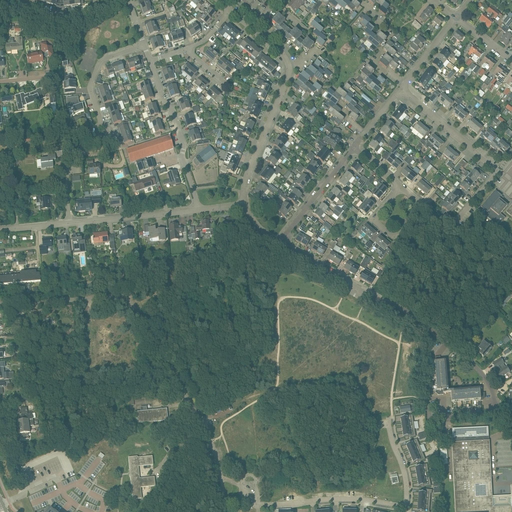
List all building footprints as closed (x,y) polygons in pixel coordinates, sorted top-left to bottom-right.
[(53,6),(60,8),(60,0),(52,0),(51,5),(53,5),(53,6)] [(68,0),(60,0),(60,8),(67,7),(67,6),(70,6),(68,0)] [(248,0),(240,0),(242,1),(242,2),(239,5),(243,8),(249,1),(248,0)] [(295,0),(293,0),(291,3),(298,9),(302,5),(295,0)] [(339,10),(341,8),(339,6),(342,2),(339,0),(334,0),(334,1),(331,5),(335,8),(336,7),(339,10)] [(351,4),(346,0),(344,0),(342,2),(339,6),(341,8),(343,9),(346,6),(348,8),(351,4)] [(351,4),(348,8),(352,11),(355,8),(357,9),(360,5),(354,0),(351,4)] [(492,5),(497,9),(500,5),(499,4),(497,6),(494,4),(493,5),(492,4),(495,1),(493,0),(486,0),(485,0),(492,5)] [(249,1),(243,8),(247,12),(249,9),(251,9),(254,11),(257,7),(249,1)] [(313,9),(316,11),(322,4),(319,1),(313,9)] [(298,9),(291,3),(288,7),(295,13),(298,9)] [(387,5),(385,3),(382,7),(379,10),(385,15),(388,12),(386,10),(388,8),(389,7),(387,5)] [(496,9),(497,9),(492,5),(486,12),(488,13),(486,16),(484,14),(479,21),(484,25),(495,10),(496,9)] [(151,7),(142,10),(143,12),(142,12),(143,15),(150,13),(151,16),(155,14),(154,12),(152,12),(151,7)] [(433,11),(428,7),(425,12),(424,11),(419,18),(422,21),(423,20),(425,22),(428,18),(433,11)] [(204,14),(211,19),(215,14),(209,9),(207,12),(204,9),(201,12),(204,14)] [(499,14),(495,10),(484,25),(489,28),(494,22),(491,19),(493,17),(495,19),(499,14)] [(502,22),(505,25),(510,19),(511,16),(511,14),(510,13),(507,16),(505,15),(501,20),(503,21),(502,22)] [(197,21),(203,26),(204,26),(200,23),(201,21),(206,25),(211,19),(204,14),(202,17),(199,14),(195,19),(196,20),(197,21)] [(291,38),(296,42),(293,45),(300,51),(303,48),(304,49),(307,51),(308,52),(314,45),(313,44),(310,42),(307,39),(304,42),(299,38),(302,35),(295,29),(292,32),(282,24),(285,20),(278,15),(272,22),(277,26),(274,29),(288,41),(291,38)] [(361,24),(365,28),(368,24),(371,21),(365,16),(362,19),(364,21),(361,24)] [(443,21),(438,17),(433,22),(433,23),(431,25),(432,26),(434,28),(436,25),(439,27),(443,21)] [(310,25),(316,30),(319,27),(317,25),(320,22),(316,18),(310,25)] [(191,26),(197,35),(201,32),(200,30),(203,26),(197,21),(196,20),(195,19),(194,19),(189,23),(190,25),(191,26)] [(411,25),(418,31),(422,26),(415,20),(411,25)] [(374,29),(368,24),(365,28),(366,29),(364,32),(368,36),(371,32),(374,29)] [(228,36),(234,29),(228,25),(224,30),(222,28),(218,33),(222,36),(225,33),(228,36)] [(197,35),(191,26),(186,29),(192,38),(197,35)] [(156,27),(148,30),(149,32),(148,33),(149,36),(158,32),(156,27)] [(313,34),(319,39),(322,35),(320,34),(323,30),(319,27),(316,30),(313,34)] [(166,29),(167,33),(168,35),(169,40),(170,43),(173,42),(174,44),(179,42),(176,33),(175,31),(173,32),(173,33),(171,34),(168,28),(166,29)] [(175,31),(176,33),(179,42),(184,41),(181,31),(180,28),(175,30),(175,31)] [(234,29),(228,36),(231,39),(229,42),(233,45),(237,41),(234,39),(236,38),(239,34),(234,29)] [(364,44),(365,45),(366,46),(369,42),(371,44),(374,41),(377,37),(371,32),(368,36),(370,37),(364,44)] [(464,37),(457,32),(453,37),(453,38),(451,41),(454,43),(456,40),(460,42),(464,37)] [(379,33),(377,37),(374,41),(379,46),(380,47),(386,39),(379,33)] [(511,37),(506,33),(503,38),(500,42),(506,46),(509,42),(508,41),(511,37)] [(319,39),(316,42),(322,47),(325,43),(323,42),(324,40),(326,39),(322,35),(319,39)] [(152,43),(153,45),(161,42),(160,37),(150,41),(151,44),(152,43)] [(412,42),(409,46),(416,52),(419,49),(420,50),(423,46),(422,45),(425,42),(419,37),(413,44),(412,42)] [(11,51),(23,50),(22,43),(21,38),(16,38),(17,43),(14,44),(13,38),(10,39),(10,44),(6,44),(7,52),(11,52),(11,51)] [(240,46),(244,49),(250,43),(245,39),(243,41),(240,39),(236,44),(239,47),(240,46)] [(374,53),(379,46),(374,41),(371,44),(369,42),(366,46),(367,47),(369,49),(370,49),(374,53)] [(27,56),(29,64),(33,63),(33,62),(43,60),(42,56),(48,55),(49,57),(53,56),(51,47),(47,47),(46,42),(40,43),(42,53),(27,56)] [(161,42),(153,45),(154,47),(153,48),(154,51),(159,49),(162,48),(163,48),(161,42)] [(386,45),(383,49),(389,54),(392,50),(394,52),(397,48),(393,45),(389,42),(386,45)] [(207,59),(214,52),(218,46),(214,43),(210,48),(204,55),(203,56),(207,59)] [(250,43),(244,49),(248,53),(254,45),(252,43),(251,44),(250,43)] [(465,49),(464,51),(466,53),(470,47),(472,45),(470,43),(465,49)] [(248,53),(252,55),(257,49),(256,48),(256,47),(254,45),(248,53)] [(455,55),(459,57),(461,54),(451,46),(448,49),(455,55)] [(465,64),(467,66),(470,61),(471,60),(478,50),(474,46),(466,57),(468,59),(465,64)] [(389,54),(386,57),(392,62),(395,58),(397,60),(399,57),(397,55),(397,54),(400,51),(397,48),(394,52),(392,50),(389,54)] [(259,50),(257,49),(252,55),(255,59),(253,62),(256,64),(259,59),(257,58),(262,51),(260,50),(259,50)] [(453,58),(455,55),(448,49),(446,52),(443,50),(439,55),(446,60),(449,57),(452,59),(453,58)] [(471,60),(476,63),(483,54),(478,50),(471,60)] [(214,52),(207,59),(212,63),(218,55),(214,52)] [(439,55),(436,59),(443,65),(446,60),(439,55)] [(388,66),(389,66),(392,62),(386,57),(385,56),(383,59),(382,60),(379,63),(386,69),(388,66)] [(392,62),(389,66),(395,70),(400,65),(401,63),(400,63),(403,59),(400,56),(399,57),(397,60),(395,58),(392,62)] [(491,60),(487,56),(481,64),(483,66),(482,67),(484,69),(487,66),(491,60)] [(132,60),(135,68),(136,72),(144,69),(144,67),(142,60),(139,61),(137,57),(134,58),(134,59),(132,60)] [(260,64),(263,67),(270,60),(268,58),(267,58),(265,57),(262,61),(259,59),(256,64),(258,66),(260,64)] [(226,59),(225,61),(222,58),(216,66),(220,69),(226,62),(227,60),(226,59)] [(322,59),(319,63),(317,61),(311,68),(310,67),(308,70),(311,73),(310,75),(313,78),(314,77),(320,82),(323,78),(321,76),(324,73),(329,77),(332,74),(326,69),(329,65),(322,59)] [(443,65),(436,59),(432,64),(439,70),(443,65)] [(128,65),(126,66),(128,72),(131,72),(130,70),(135,68),(132,60),(130,61),(130,60),(127,61),(128,65)] [(263,67),(267,70),(273,64),(271,62),(272,61),(270,60),(263,67)] [(496,63),(491,60),(487,66),(489,68),(488,70),(490,71),(496,63)] [(128,72),(126,66),(123,67),(121,62),(118,63),(118,64),(116,64),(119,73),(120,75),(125,73),(126,73),(128,72)] [(220,69),(224,73),(230,65),(226,62),(220,69)] [(187,76),(194,68),(187,63),(183,68),(185,70),(183,72),(187,76)] [(231,64),(230,65),(224,73),(228,76),(230,74),(232,76),(236,70),(234,69),(234,68),(235,67),(235,65),(232,63),(231,64)] [(111,65),(111,66),(114,74),(119,73),(116,64),(114,65),(114,64),(111,65)] [(273,64),(267,70),(265,73),(269,76),(270,74),(274,77),(278,72),(275,70),(278,68),(273,64)] [(111,66),(106,68),(107,70),(104,71),(106,78),(114,75),(114,74),(111,66)] [(164,77),(172,74),(174,74),(173,70),(171,71),(169,66),(162,69),(163,72),(161,72),(162,76),(163,75),(164,77)] [(371,76),(372,75),(374,72),(373,71),(371,70),(367,66),(361,73),(362,74),(356,81),(360,85),(363,81),(378,94),(380,95),(380,94),(379,93),(381,90),(378,87),(380,84),(382,85),(385,82),(379,77),(377,80),(371,76)] [(504,69),(499,66),(493,74),(495,75),(497,73),(499,76),(504,69)] [(194,68),(187,76),(194,81),(199,75),(197,73),(198,72),(194,68)] [(428,69),(424,74),(432,79),(435,74),(428,69)] [(504,69),(499,76),(502,77),(500,79),(503,81),(509,73),(504,69)] [(304,79),(308,81),(310,79),(311,80),(313,78),(310,75),(311,73),(308,70),(304,74),(303,73),(299,77),(303,80),(304,79)] [(464,70),(458,77),(463,81),(465,79),(468,76),(465,73),(466,71),(465,71),(464,70)] [(167,82),(168,85),(175,82),(172,74),(164,77),(164,79),(163,80),(164,83),(167,82)] [(421,79),(428,84),(432,79),(424,74),(421,79)] [(64,81),(65,93),(75,92),(74,89),(76,89),(76,81),(73,81),(73,76),(65,76),(65,81),(64,81)] [(198,88),(205,80),(201,77),(194,84),(198,88)] [(297,80),(298,81),(304,86),(301,89),(305,93),(306,91),(310,94),(311,92),(314,94),(317,91),(318,92),(322,88),(316,83),(313,87),(307,82),(308,81),(304,79),(303,80),(299,77),(297,80)] [(428,84),(421,79),(417,83),(421,87),(419,89),(425,93),(426,91),(428,92),(431,87),(428,84)] [(205,80),(198,88),(202,91),(209,84),(205,80)] [(262,88),(260,91),(267,94),(270,87),(263,85),(264,82),(259,80),(258,80),(256,85),(262,88)] [(142,90),(151,87),(150,84),(149,85),(148,82),(145,84),(144,81),(137,83),(138,86),(140,85),(142,90)] [(292,88),(296,91),(299,88),(301,89),(304,86),(298,81),(292,88)] [(100,92),(100,94),(108,91),(106,86),(109,85),(108,82),(107,83),(103,84),(102,84),(103,87),(98,89),(99,92),(100,92)] [(168,91),(169,93),(178,90),(181,89),(179,84),(176,85),(178,84),(177,82),(175,82),(168,85),(169,87),(166,88),(167,91),(168,91)] [(347,84),(341,91),(341,92),(346,96),(344,99),(343,100),(349,105),(346,108),(352,113),(349,116),(355,121),(358,118),(356,116),(359,113),(364,117),(367,114),(360,108),(357,104),(355,103),(358,99),(352,95),(355,91),(351,88),(347,84)] [(152,90),(151,87),(142,90),(144,96),(151,93),(151,91),(152,90)] [(209,101),(211,98),(217,91),(213,87),(207,95),(208,96),(206,99),(209,101)] [(255,89),(251,98),(257,100),(258,98),(264,100),(267,94),(260,91),(255,89)] [(323,96),(325,98),(331,103),(328,106),(334,111),(331,114),(337,119),(334,123),(338,126),(341,123),(344,119),(338,114),(341,111),(337,107),(335,106),(338,102),(336,101),(339,98),(335,95),(335,94),(329,89),(326,93),(326,92),(323,96)] [(182,98),(181,98),(181,95),(179,95),(178,90),(169,93),(170,95),(169,95),(170,98),(174,97),(175,100),(182,98)] [(339,90),(335,94),(335,95),(339,98),(336,101),(338,102),(342,98),(344,99),(346,96),(341,92),(341,91),(339,90)] [(20,95),(15,96),(18,110),(23,109),(22,107),(40,100),(43,99),(41,93),(38,95),(36,91),(25,95),(24,94),(20,95)] [(100,96),(101,99),(110,96),(108,91),(100,94),(101,96),(100,96)] [(217,91),(211,98),(215,102),(221,94),(217,91)] [(142,105),(145,104),(151,102),(150,99),(154,98),(153,95),(152,95),(151,93),(144,96),(145,101),(144,101),(143,101),(140,102),(142,105)] [(369,104),(371,101),(363,94),(361,97),(363,98),(365,100),(369,104)] [(437,101),(443,105),(448,99),(443,94),(437,101)] [(179,105),(180,107),(189,104),(188,101),(189,100),(188,95),(181,98),(182,98),(175,100),(176,102),(177,102),(178,105),(179,105)] [(110,102),(111,105),(117,103),(116,100),(112,102),(110,96),(101,99),(103,105),(110,102)] [(78,98),(66,99),(67,108),(73,107),(74,112),(84,110),(83,104),(80,104),(79,101),(78,98)] [(248,107),(252,109),(259,112),(262,106),(256,103),(257,100),(251,98),(247,107),(248,107)] [(374,107),(363,98),(361,101),(372,110),(374,107)] [(453,103),(448,99),(443,105),(448,109),(453,103)] [(152,105),(151,102),(145,104),(146,107),(147,107),(149,112),(157,109),(156,107),(157,107),(156,103),(152,105)] [(109,112),(110,114),(118,111),(122,110),(120,105),(118,105),(117,103),(111,105),(112,107),(107,109),(109,112)] [(293,106),(290,109),(298,114),(301,110),(292,103),(291,104),(293,106)] [(189,104),(180,107),(181,109),(180,109),(181,112),(190,109),(189,104)] [(246,110),(243,116),(249,119),(250,116),(256,118),(259,112),(252,109),(248,107),(246,111),(246,110)] [(400,107),(396,112),(402,117),(404,113),(406,115),(408,113),(400,107)] [(457,118),(463,111),(458,107),(452,113),(457,118)] [(149,121),(156,118),(155,116),(160,114),(159,111),(158,111),(157,109),(149,112),(146,113),(149,121)] [(298,114),(290,109),(288,111),(286,110),(285,111),(294,119),(294,118),(296,120),(294,122),(299,126),(302,128),(304,126),(296,120),(300,116),(298,114)] [(120,116),(118,111),(110,114),(111,116),(110,116),(111,119),(120,116)] [(463,111),(457,118),(462,122),(468,116),(463,111)] [(399,120),(402,117),(396,112),(391,117),(400,124),(401,122),(399,120)] [(78,129),(88,126),(89,126),(88,124),(87,119),(86,119),(85,115),(74,118),(75,123),(76,122),(78,129)] [(420,117),(417,115),(410,123),(413,125),(420,117)] [(120,122),(121,125),(127,122),(127,120),(122,121),(120,116),(111,119),(113,125),(120,122)] [(248,121),(249,119),(243,116),(241,122),(240,126),(251,130),(254,124),(248,121)] [(194,119),(185,122),(186,124),(185,125),(186,128),(196,124),(195,124),(201,122),(199,117),(194,119)] [(154,128),(162,125),(161,123),(162,123),(161,120),(156,121),(156,118),(149,121),(150,123),(152,123),(154,128)] [(299,126),(294,122),(292,124),(289,122),(285,119),(284,120),(286,122),(284,125),(291,130),(294,132),(299,126)] [(467,126),(472,130),(477,124),(472,119),(467,126)] [(388,121),(384,127),(390,131),(392,128),(395,130),(397,128),(388,121)] [(120,132),(121,134),(128,131),(127,126),(128,125),(127,122),(121,125),(118,126),(119,128),(118,129),(119,132),(120,132)] [(206,123),(204,124),(201,125),(202,125),(195,128),(196,130),(188,133),(189,136),(190,136),(191,138),(199,135),(198,130),(205,127),(208,127),(206,123)] [(418,133),(424,127),(419,123),(414,129),(413,129),(418,133)] [(483,128),(477,124),(472,130),(477,134),(483,128)] [(154,128),(155,133),(154,134),(155,137),(161,135),(160,132),(164,130),(163,127),(162,127),(162,125),(154,128)] [(236,135),(241,137),(243,134),(249,137),(251,130),(240,126),(240,125),(238,129),(236,135)] [(291,130),(284,125),(282,127),(279,126),(278,127),(288,134),(291,130)] [(330,133),(327,137),(337,145),(339,143),(341,144),(343,143),(332,134),(334,132),(326,126),(325,129),(330,133)] [(392,133),(390,131),(384,127),(380,132),(388,138),(392,133)] [(429,131),(424,127),(418,133),(423,138),(429,131)] [(484,138),(487,140),(493,133),(488,130),(486,133),(484,131),(479,136),(483,139),(484,138)] [(130,136),(128,131),(121,134),(121,136),(120,136),(121,139),(130,136)] [(488,144),(492,147),(496,142),(494,140),(497,137),(493,133),(487,140),(490,142),(488,144)] [(199,135),(191,138),(191,140),(190,140),(191,143),(201,140),(204,139),(203,134),(199,135)] [(292,142),(287,138),(286,140),(278,134),(277,136),(279,138),(277,141),(284,146),(285,145),(288,142),(291,144),(291,143),(292,142)] [(238,142),(237,146),(244,149),(247,142),(240,140),(241,137),(236,135),(233,140),(234,140),(238,142)] [(424,141),(422,144),(424,146),(424,147),(427,150),(429,147),(431,149),(433,146),(439,140),(433,135),(428,142),(427,143),(424,141)] [(130,136),(121,139),(122,142),(123,142),(124,144),(127,143),(128,146),(135,144),(134,141),(132,141),(130,136)] [(170,136),(160,140),(126,151),(130,163),(174,148),(170,136)] [(316,139),(323,145),(325,143),(336,151),(337,150),(335,148),(337,145),(327,137),(325,136),(322,140),(318,137),(316,139)] [(377,136),(373,141),(378,146),(378,145),(381,142),(383,144),(385,142),(377,136)] [(320,153),(327,158),(329,156),(331,157),(332,156),(321,147),(323,145),(316,139),(314,142),(319,145),(317,147),(321,151),(320,153)] [(444,144),(439,140),(433,146),(431,149),(436,153),(437,152),(438,150),(444,144)] [(272,143),(281,150),(282,149),(284,146),(277,141),(275,143),(273,142),(272,143)] [(378,146),(373,141),(369,146),(377,153),(381,147),(378,145),(378,146)] [(497,148),(499,151),(505,144),(501,141),(498,144),(496,142),(492,147),(496,150),(497,148)] [(235,152),(241,155),(244,149),(237,146),(232,144),(230,147),(228,153),(234,155),(235,152)] [(386,161),(391,165),(398,158),(395,156),(397,153),(395,152),(400,146),(397,144),(395,147),(393,149),(389,154),(386,158),(388,159),(386,161)] [(511,149),(505,144),(499,151),(502,153),(501,154),(502,156),(505,153),(507,154),(511,149)] [(200,156),(192,162),(197,168),(203,164),(216,154),(209,146),(198,155),(200,156)] [(448,158),(453,152),(448,148),(443,154),(448,158)] [(270,156),(277,162),(280,159),(282,162),(285,158),(281,154),(279,156),(272,150),(270,152),(273,154),(270,156)] [(453,152),(448,158),(451,161),(449,162),(446,165),(449,167),(453,163),(455,160),(458,156),(453,152)] [(231,160),(229,164),(236,167),(239,160),(233,158),(234,155),(228,153),(226,158),(231,160)] [(325,161),(327,158),(320,153),(316,157),(326,164),(327,163),(325,161)] [(41,168),(53,167),(53,161),(56,160),(55,155),(48,155),(48,158),(40,159),(41,168)] [(308,165),(309,166),(317,172),(319,169),(321,170),(322,169),(314,162),(316,160),(313,158),(308,155),(307,157),(311,160),(308,165)] [(277,162),(270,156),(268,159),(266,158),(265,159),(274,166),(277,162)] [(153,167),(154,167),(152,161),(151,161),(151,160),(146,161),(145,158),(135,161),(136,165),(139,173),(144,171),(143,170),(148,169),(148,170),(153,168),(153,167)] [(398,158),(391,165),(397,170),(403,162),(398,158)] [(413,161),(410,158),(406,163),(408,165),(401,174),(406,178),(413,170),(410,168),(412,165),(410,164),(413,161)] [(420,162),(423,165),(421,167),(425,170),(429,164),(426,162),(422,159),(420,162)] [(363,169),(355,162),(351,168),(359,174),(363,169)] [(236,167),(229,164),(228,167),(223,165),(220,171),(226,173),(227,171),(233,173),(236,167)] [(300,165),(298,168),(305,173),(307,171),(315,178),(317,176),(314,174),(317,172),(309,166),(307,168),(305,167),(304,168),(300,165)] [(89,167),(89,175),(90,175),(90,178),(97,177),(97,174),(100,174),(100,166),(89,167)] [(274,180),(279,174),(274,170),(272,172),(265,166),(264,168),(266,170),(264,172),(274,180)] [(301,176),(299,179),(306,185),(309,182),(311,184),(312,182),(303,175),(305,173),(298,168),(296,170),(300,173),(299,175),(301,176)] [(470,174),(476,180),(479,177),(480,179),(484,174),(477,169),(475,172),(473,170),(470,174)] [(418,175),(413,170),(406,178),(411,183),(418,175)] [(172,186),(180,184),(176,171),(168,174),(172,186)] [(466,171),(463,175),(474,185),(476,184),(474,182),(476,180),(470,174),(466,171)] [(267,186),(275,192),(275,191),(276,193),(278,190),(270,184),(274,180),(264,172),(262,175),(259,173),(258,175),(269,184),(267,186)] [(347,172),(343,178),(349,182),(348,182),(351,184),(355,179),(347,172)] [(437,187),(438,187),(439,184),(445,178),(442,175),(434,185),(437,187)] [(474,185),(463,175),(466,178),(463,182),(470,188),(472,185),(473,187),(474,185)] [(153,177),(138,182),(136,177),(132,178),(136,191),(144,189),(152,187),(152,186),(156,185),(153,177)] [(288,181),(298,189),(300,186),(305,191),(306,189),(304,187),(306,185),(299,179),(297,182),(295,180),(294,181),(290,178),(288,181)] [(339,183),(344,187),(342,190),(347,194),(350,190),(351,189),(346,185),(348,182),(349,182),(343,178),(339,183)] [(416,186),(421,191),(428,183),(423,179),(416,186)] [(298,189),(288,181),(286,183),(290,187),(289,188),(293,191),(291,194),(299,199),(301,197),(303,198),(304,197),(298,192),(300,190),(298,189)] [(257,188),(265,194),(268,190),(273,194),(275,192),(267,186),(265,184),(264,186),(258,182),(257,184),(259,186),(257,188)] [(470,188),(463,182),(461,184),(460,183),(459,184),(456,187),(456,188),(466,196),(469,192),(467,190),(470,188)] [(375,188),(383,195),(387,190),(379,183),(375,188)] [(433,187),(428,183),(421,191),(426,195),(430,191),(433,187)] [(262,202),(267,196),(265,194),(257,188),(255,191),(253,189),(251,191),(256,194),(254,197),(262,202)] [(341,197),(344,199),(348,194),(347,194),(342,190),(340,192),(335,188),(330,193),(339,200),(341,197)] [(373,191),(371,193),(368,190),(366,193),(371,197),(373,195),(379,200),(383,195),(375,188),(373,191)] [(453,191),(450,194),(459,201),(461,198),(463,199),(466,196),(456,188),(453,191)] [(500,214),(507,206),(499,199),(501,196),(495,191),(481,207),(487,213),(485,215),(498,226),(503,220),(505,218),(500,214)] [(335,205),(336,203),(339,200),(330,193),(326,199),(335,205)] [(365,200),(362,203),(370,210),(375,205),(369,200),(371,197),(366,193),(364,195),(367,198),(365,200)] [(457,203),(459,201),(450,194),(450,193),(446,197),(457,206),(458,205),(457,203)] [(299,199),(291,194),(288,198),(297,206),(298,204),(296,202),(299,199)] [(92,210),(91,204),(101,203),(100,197),(97,197),(97,196),(90,197),(90,200),(75,201),(76,212),(87,211),(86,210),(92,209),(92,210)] [(457,206),(446,197),(443,201),(445,203),(452,209),(454,206),(456,207),(457,206)] [(41,207),(41,211),(51,211),(50,198),(40,199),(36,199),(36,208),(41,207)] [(109,199),(110,207),(121,206),(120,198),(109,199)] [(445,203),(443,201),(442,201),(439,205),(443,209),(440,213),(442,214),(443,215),(444,214),(446,213),(447,214),(452,209),(445,203)] [(274,204),(272,202),(270,205),(269,205),(267,207),(274,212),(276,210),(272,207),(274,204)] [(292,212),(294,210),(284,203),(281,207),(288,213),(290,210),(292,212)] [(366,215),(370,210),(362,203),(360,206),(358,208),(366,215)] [(322,204),(318,209),(324,213),(326,210),(329,212),(331,210),(322,204)] [(281,207),(277,211),(287,219),(288,217),(286,215),(288,213),(281,207)] [(324,213),(318,209),(314,214),(322,221),(324,219),(321,217),(324,213)] [(196,227),(197,230),(203,230),(206,230),(206,233),(210,233),(213,232),(212,224),(209,224),(208,221),(202,222),(202,226),(196,227)] [(178,227),(177,224),(169,225),(171,240),(179,239),(178,233),(182,233),(182,227),(178,227)] [(366,235),(371,229),(366,225),(363,228),(362,227),(359,230),(360,231),(358,233),(361,235),(363,233),(365,235),(366,235)] [(155,227),(149,227),(150,239),(159,238),(159,242),(165,241),(164,229),(158,229),(158,230),(156,231),(155,227)] [(366,235),(365,235),(363,238),(368,242),(363,247),(366,249),(371,243),(369,241),(370,239),(376,233),(371,229),(366,235)] [(132,230),(120,231),(120,241),(133,240),(132,230)] [(358,232),(356,230),(350,236),(352,238),(358,232)] [(301,244),(306,234),(301,231),(295,240),(301,244)] [(311,238),(314,239),(318,232),(317,231),(315,232),(315,233),(314,233),(312,237),(306,234),(301,244),(306,247),(311,238)] [(311,250),(317,253),(322,243),(317,240),(321,233),(319,231),(318,232),(314,239),(316,241),(311,250)] [(108,242),(107,232),(102,233),(102,234),(93,235),(94,243),(108,242)] [(85,245),(85,239),(82,239),(81,235),(72,236),(73,243),(73,246),(80,245),(85,245)] [(66,244),(66,237),(61,237),(61,238),(58,238),(57,237),(58,247),(64,246),(64,250),(64,252),(71,252),(70,243),(66,244)] [(377,250),(378,249),(385,241),(380,237),(374,243),(375,243),(373,245),(371,243),(366,249),(365,250),(367,252),(369,249),(370,249),(372,246),(377,250)] [(47,239),(42,239),(43,246),(39,247),(40,255),(47,254),(46,248),(52,247),(51,238),(50,238),(51,239),(47,239)] [(327,248),(330,249),(334,242),(332,240),(328,246),(322,243),(317,253),(322,256),(326,249),(327,248)] [(334,242),(330,249),(333,251),(332,253),(327,259),(333,263),(339,253),(334,250),(337,243),(335,241),(334,242)] [(385,241),(378,249),(382,253),(379,257),(381,259),(389,250),(387,248),(390,245),(385,241)] [(343,257),(346,258),(351,251),(348,249),(344,256),(339,253),(333,263),(338,266),(343,257)] [(368,259),(362,268),(365,270),(360,278),(365,282),(371,272),(366,269),(372,259),(369,257),(368,259)] [(344,269),(349,272),(353,265),(348,262),(344,269)] [(353,265),(349,272),(355,275),(359,268),(353,265)] [(28,272),(29,282),(40,281),(40,273),(36,274),(36,271),(28,272)] [(17,284),(29,282),(28,272),(20,273),(20,275),(17,276),(17,284)] [(371,285),(376,276),(376,275),(371,272),(365,282),(371,285)] [(9,284),(17,284),(17,276),(12,276),(12,273),(8,274),(9,284)] [(0,279),(0,285),(9,284),(8,274),(4,274),(4,277),(0,277),(0,279)] [(68,312),(57,313),(58,318),(63,317),(64,323),(69,322),(68,312)] [(45,325),(53,324),(52,317),(44,319),(45,325)] [(510,340),(506,336),(501,340),(506,345),(510,340)] [(484,341),(478,348),(481,351),(479,353),(484,357),(492,348),(491,347),(492,347),(489,344),(488,345),(484,341)] [(17,352),(17,344),(9,345),(9,353),(17,352)] [(434,362),(437,391),(448,390),(445,361),(441,361),(438,361),(434,362)] [(0,378),(3,378),(4,380),(10,380),(9,372),(3,373),(3,374),(1,374),(1,367),(5,367),(4,363),(0,363),(0,362),(0,378)] [(500,364),(496,366),(500,372),(497,374),(501,379),(507,375),(503,369),(506,368),(502,363),(500,364)] [(452,402),(481,400),(480,393),(480,388),(451,391),(451,392),(451,396),(452,402)] [(167,409),(137,412),(138,423),(168,420),(167,409)] [(22,414),(22,420),(17,421),(19,434),(30,433),(29,426),(33,426),(32,413),(28,413),(24,414),(22,414)] [(400,418),(401,424),(414,423),(412,415),(405,416),(405,417),(400,418)] [(402,431),(415,429),(414,423),(401,424),(402,431)] [(511,511),(511,506),(511,507),(492,508),(492,506),(492,505),(489,441),(488,427),(452,428),(452,443),(455,511),(511,511)] [(415,429),(402,431),(403,437),(408,437),(408,438),(416,437),(415,429)] [(428,432),(418,434),(420,440),(429,437),(428,432)] [(408,451),(420,446),(416,439),(410,442),(410,443),(406,445),(408,451)] [(408,451),(411,457),(422,452),(420,446),(408,451)] [(422,452),(411,457),(413,463),(418,461),(418,462),(425,459),(422,452)] [(427,458),(429,465),(437,462),(435,455),(427,458)] [(137,456),(128,458),(130,470),(129,470),(129,473),(129,475),(130,477),(133,500),(142,499),(140,488),(155,486),(155,480),(154,477),(144,478),(144,479),(140,480),(139,475),(138,470),(139,470),(138,466),(142,465),(142,466),(146,466),(153,465),(152,456),(137,457),(137,456)] [(416,474),(428,472),(427,464),(420,465),(420,467),(415,467),(416,474)] [(428,472),(416,474),(417,480),(429,478),(428,472)] [(429,478),(417,480),(418,487),(423,486),(424,487),(431,486),(429,478)] [(418,492),(418,499),(430,500),(431,494),(432,494),(432,490),(425,489),(425,493),(418,492)]
